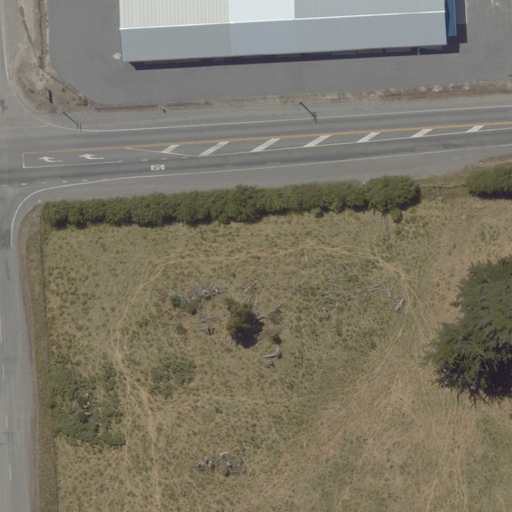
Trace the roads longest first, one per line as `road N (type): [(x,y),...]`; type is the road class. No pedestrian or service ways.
road 1 (primary): [(511,123),(0,159)]
road 2 (residential): [(12,511),(0,326)]
